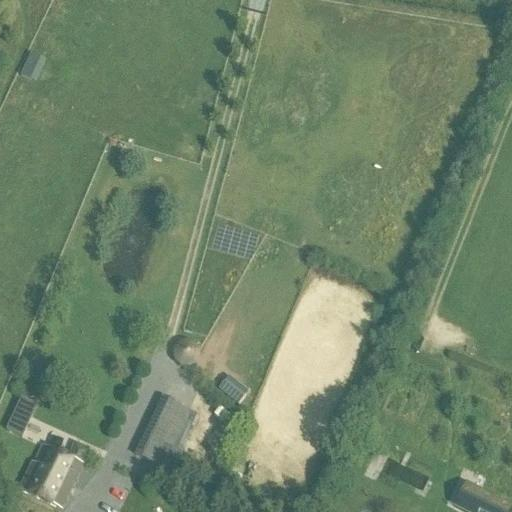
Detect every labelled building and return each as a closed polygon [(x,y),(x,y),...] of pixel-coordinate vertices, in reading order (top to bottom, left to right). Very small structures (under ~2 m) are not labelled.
[(209,360),(192,346),(179,360),(196,375),(209,360)] [(163,398),(157,410),(135,456),(187,481),(197,461),(181,452),(198,416),(163,398)] [(21,401),(16,412),(31,419),(36,407),(21,401)] [(21,441),(26,430),(11,423),(6,435),(21,441)] [(42,447),(21,491),(62,511),(83,466),(90,451),(76,444),(69,460),(42,447)] [(388,492),(394,472),(363,464),(357,484),(388,492)] [(465,488),(455,509),(460,511),(511,511),(511,507),(493,498),(491,501),(465,488)]
